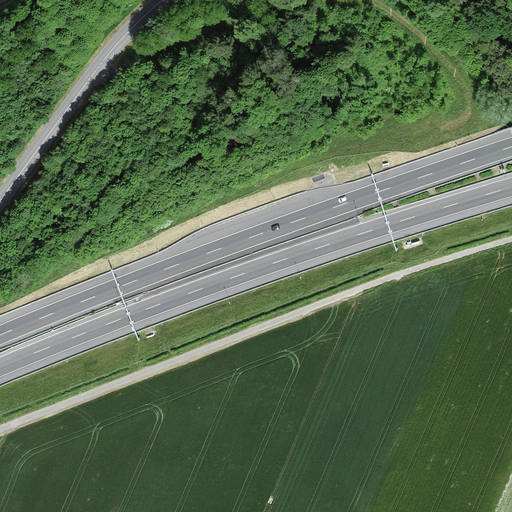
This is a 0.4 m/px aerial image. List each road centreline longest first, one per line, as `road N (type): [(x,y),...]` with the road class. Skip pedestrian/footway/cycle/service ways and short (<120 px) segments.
road 1 (track): [(511,239),(340,296),(0,429)]
road 2 (motorway): [(511,146),(0,335)]
road 3 (motorway): [(0,367),(272,263),(511,187)]
road 4 (tertiary): [(0,200),(110,52),(162,0)]
road 5 (track): [(90,77),(291,0)]
road 6 (track): [(368,0),(396,13),(458,74),(470,103),(444,128)]
